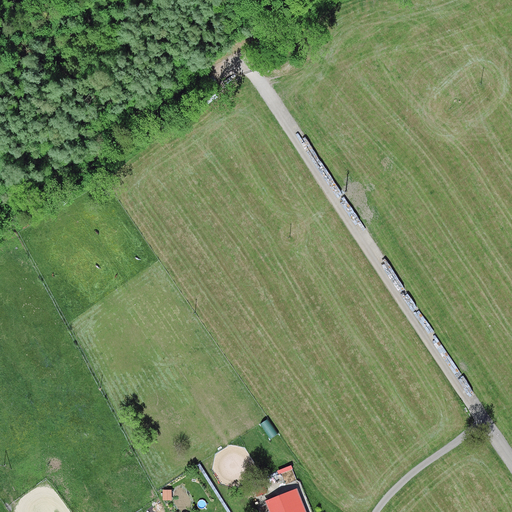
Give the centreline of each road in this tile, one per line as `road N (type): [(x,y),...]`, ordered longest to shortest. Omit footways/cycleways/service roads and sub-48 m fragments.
road 1 (unclassified): [(486,420),(242,57)]
road 2 (unclassified): [(486,420),(418,468),(377,511)]
